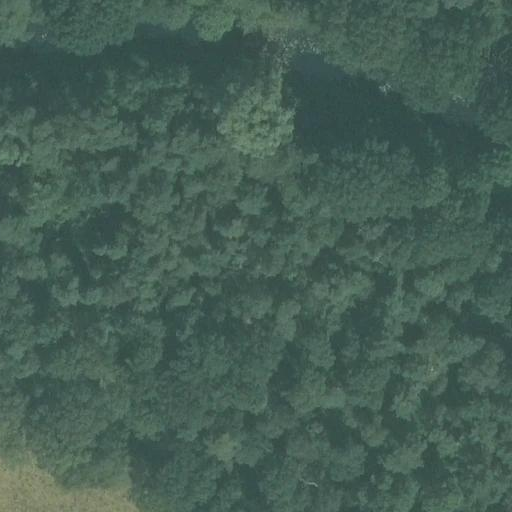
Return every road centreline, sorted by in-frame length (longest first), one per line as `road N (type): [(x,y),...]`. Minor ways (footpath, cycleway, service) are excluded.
road 1 (track): [(511,327),(439,314),(332,327),(279,346),(90,347),(7,309)]
road 2 (track): [(328,511),(253,441),(150,403),(90,347),(5,419)]
